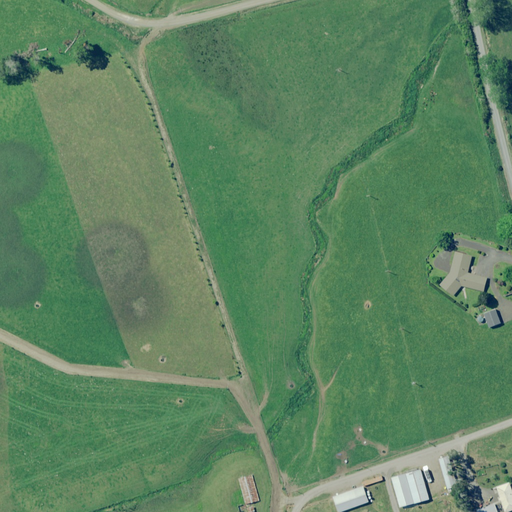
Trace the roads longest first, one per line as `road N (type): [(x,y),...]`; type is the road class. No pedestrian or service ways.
road 1 (unclassified): [(268,0),(155,25),(118,22),(79,0)]
road 2 (unclassified): [(511,191),(469,0)]
